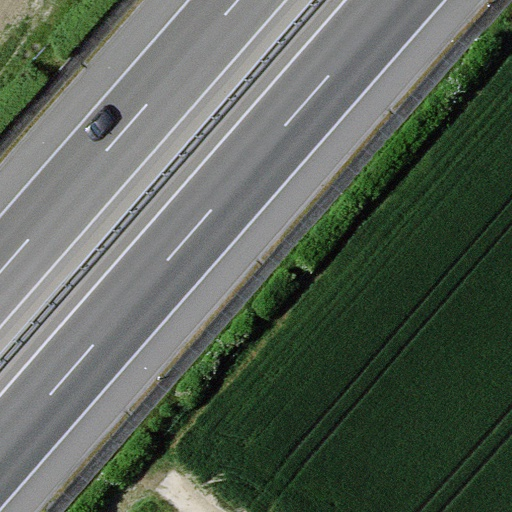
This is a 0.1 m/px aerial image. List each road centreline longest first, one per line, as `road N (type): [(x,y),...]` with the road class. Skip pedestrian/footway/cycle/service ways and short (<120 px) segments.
road 1 (motorway): [(0,452),(395,0)]
road 2 (motorway): [(237,0),(0,271)]
